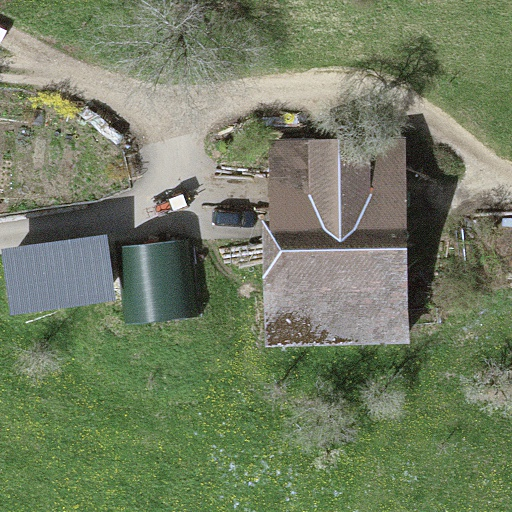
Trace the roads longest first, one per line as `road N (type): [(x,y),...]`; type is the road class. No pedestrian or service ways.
road 1 (track): [(191,198),(190,115),(341,93),(384,100),(511,178)]
road 2 (track): [(0,33),(185,129)]
road 3 (track): [(191,198),(0,236)]
